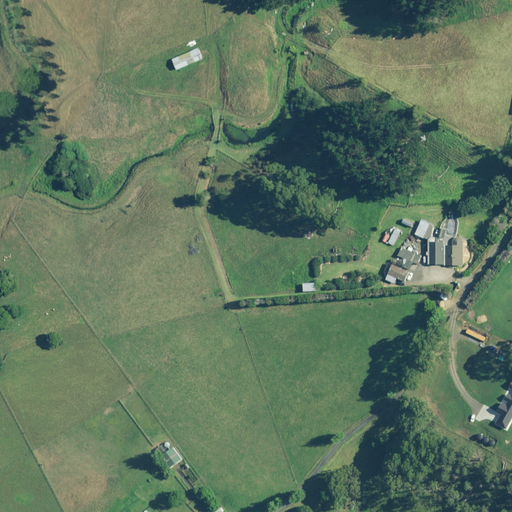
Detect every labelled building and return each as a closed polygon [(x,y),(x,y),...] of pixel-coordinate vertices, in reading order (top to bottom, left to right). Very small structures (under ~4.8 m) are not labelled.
[(198,48),(173,59),(177,70),(203,59),(198,48)] [(435,226),(422,220),(416,235),(429,240),(435,226)] [(392,236),(389,243),(394,246),(401,231),(396,228),(392,236)] [(447,229),(441,228),(439,236),(445,238),(447,229)] [(386,242),(390,235),(385,233),(382,240),(386,242)] [(411,237),(409,242),(419,246),(421,241),(411,237)] [(454,246),(446,246),(445,265),(463,266),(464,240),(462,240),(462,239),(461,239),(461,238),(460,238),(459,238),(458,238),(457,238),(456,238),(456,239),(455,240),(454,240),(454,246)] [(443,265),(443,242),(429,242),(429,264),(443,265)] [(403,266),(402,267),(410,270),(413,263),(417,265),(421,255),(417,254),(419,249),(405,243),(399,256),(405,259),(405,261),(404,261),(404,260),(403,260),(402,260),(402,259),(401,259),(401,260),(400,260),(399,260),(399,261),(398,261),(398,262),(398,263),(398,264),(399,265),(400,266),(401,266),(402,266),(403,266)] [(409,272),(393,265),(388,274),(405,281),(409,272)] [(316,291),(316,283),(304,284),(304,292),(316,291)] [(168,440),(155,449),(170,468),(182,459),(168,440)]
